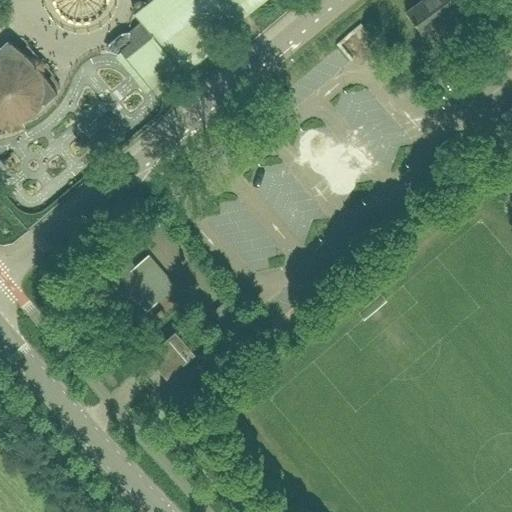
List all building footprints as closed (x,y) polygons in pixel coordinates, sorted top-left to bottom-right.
[(172,0),(141,0),(134,6),(151,27),(168,13),(164,7),(172,0)] [(220,30),(199,47),(202,50),(265,0),(212,0),(203,8),(220,30)] [(448,20),(465,7),(459,0),(421,0),(405,12),(422,35),(446,17),(448,20)] [(506,7),(500,0),(476,0),(490,19),(506,7)] [(127,33),(125,33),(121,33),(109,44),(107,49),(116,53),(129,43),(127,33)] [(40,104),(42,102),(44,103),(64,85),(17,36),(9,40),(7,40),(0,48),(0,128),(4,129),(7,129),(11,129),(14,129),(18,128),(21,127),(24,126),(23,121),(26,120),(28,118),(31,116),(33,114),(35,112),(37,110),(39,107),(40,104)] [(511,178),(508,174),(502,178),(507,184),(511,178)] [(134,268),(119,251),(93,269),(135,319),(173,290),(148,257),(134,268)] [(166,376),(192,353),(174,332),(148,355),(166,376)]
